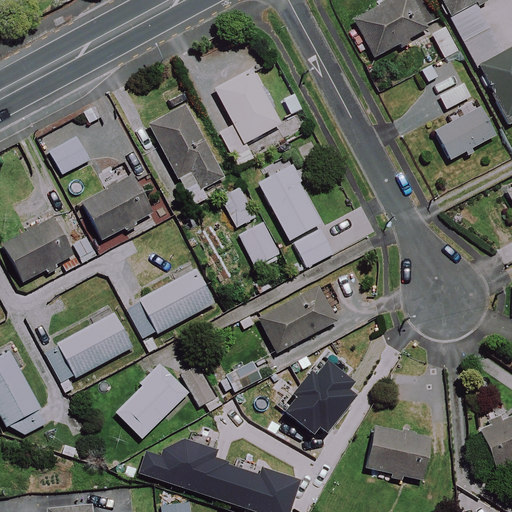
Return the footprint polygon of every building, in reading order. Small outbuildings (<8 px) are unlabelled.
[(427,33),(410,0),(394,0),(353,21),(373,60),(427,33)] [(511,0),(452,0),(480,52),(511,39),(511,0)] [(456,54),(444,29),(431,36),(444,60),(456,54)] [(511,51),(503,56),(479,68),(508,127),(511,125),(511,51)] [(280,127),(251,71),(214,91),(233,127),(218,135),(228,154),(280,127)] [(469,99),(462,85),(438,98),(446,112),(469,99)] [(224,181),(184,109),(149,128),(193,208),(207,200),(203,193),(224,181)] [(494,139),(480,111),(434,135),(448,162),(494,139)] [(89,163),(78,140),(50,153),(61,176),(89,163)] [(319,158),(314,142),(299,146),(303,162),(319,158)] [(0,180),(11,174),(2,157),(0,158),(0,180)] [(321,225),(291,168),(258,186),(288,243),(291,241),(305,269),(333,255),(318,227),(321,225)] [(153,214),(133,177),(81,205),(101,242),(153,214)] [(255,219),(239,189),(220,199),(236,229),(255,219)] [(80,265),(57,219),(3,247),(22,284),(61,265),(65,273),(80,265)] [(278,256),(262,225),(238,237),(254,268),(278,256)] [(214,306),(191,262),(173,271),(178,282),(125,309),(143,343),(214,306)] [(336,323),(319,291),(259,322),(276,354),(336,323)] [(131,350),(109,309),(88,321),(92,328),(44,353),(63,387),(131,350)] [(47,425),(10,355),(0,359),(0,417),(6,428),(11,426),(18,440),(47,425)] [(344,419),(313,362),(279,380),(310,437),(344,419)] [(259,381),(250,365),(230,376),(239,392),(259,381)] [(186,395),(159,367),(139,387),(141,389),(115,415),(140,441),(186,395)] [(213,398),(197,368),(181,377),(198,407),(213,398)] [(315,446),(198,407),(140,441),(288,506),(315,446)] [(511,464),(511,418),(478,433),(495,471),(511,464)] [(429,440),(370,431),(363,473),(422,482),(429,440)]
